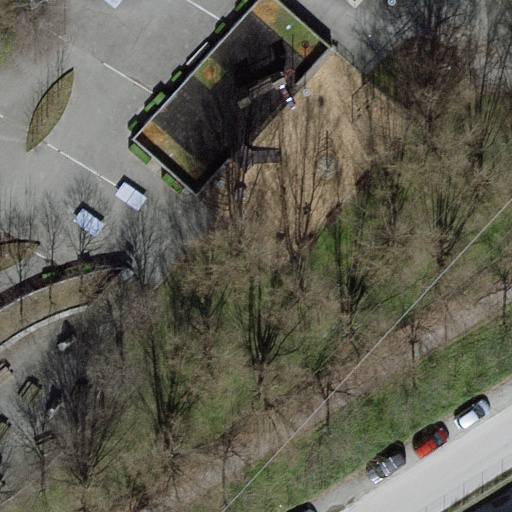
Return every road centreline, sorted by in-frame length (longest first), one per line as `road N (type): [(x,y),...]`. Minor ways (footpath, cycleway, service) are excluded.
road 1 (motorway): [(0,367),(341,0)]
road 2 (motorway): [(176,0),(0,186)]
road 3 (residential): [(378,511),(511,427)]
